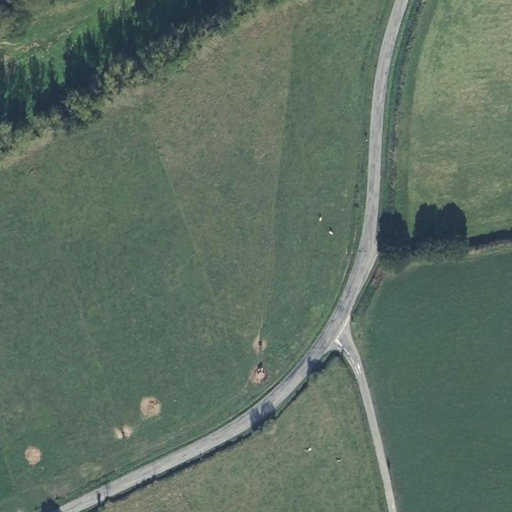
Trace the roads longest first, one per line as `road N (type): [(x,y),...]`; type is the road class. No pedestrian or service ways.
road 1 (tertiary): [(333,333),(360,266),(375,97),(401,0)]
road 2 (tertiary): [(70,511),(244,426),(333,333)]
road 3 (unclassified): [(391,511),(355,358),(333,333)]
